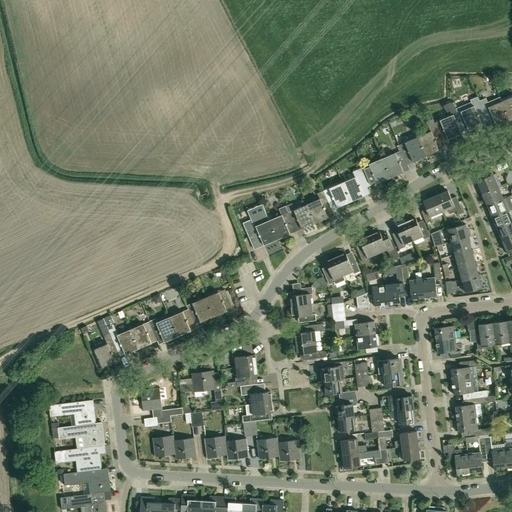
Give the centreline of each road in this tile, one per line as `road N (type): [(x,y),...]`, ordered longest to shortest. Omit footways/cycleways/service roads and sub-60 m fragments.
road 1 (residential): [(132,473),(124,463),(118,383),(239,327),(308,249),(460,161),(509,142)]
road 2 (track): [(0,362),(222,261),(232,239),(205,160)]
road 3 (residential): [(436,491),(132,473)]
road 4 (residential): [(511,300),(420,317),(436,491)]
